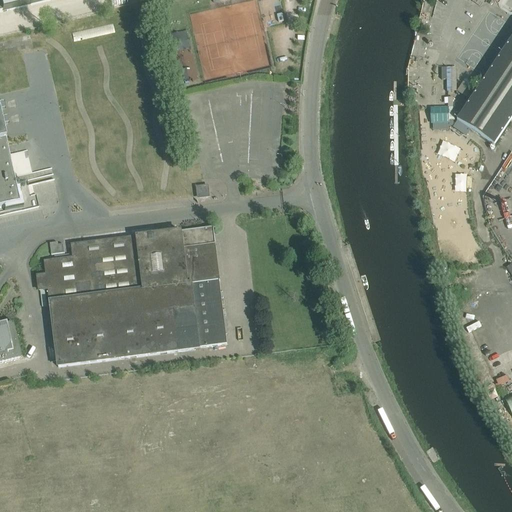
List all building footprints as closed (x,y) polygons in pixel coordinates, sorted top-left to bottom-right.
[(494,147),(511,120),(511,39),(457,122),(494,147)] [(432,110),(432,122),(448,122),(448,110),(432,110)] [(0,118),(0,208),(4,208),(5,211),(24,207),(19,188),(16,189),(0,118)] [(210,198),(208,186),(205,186),(196,187),(197,195),(197,200),(210,198)] [(47,275),(36,276),(38,292),(49,291),(58,368),(199,350),(199,349),(227,345),(219,282),(220,281),(213,228),(172,234),(159,235),(72,246),(74,259),(45,263),(47,275)] [(65,254),(63,245),(58,246),(58,243),(50,244),(52,256),(65,254)] [(0,364),(21,359),(12,323),(0,326),(0,364)]
